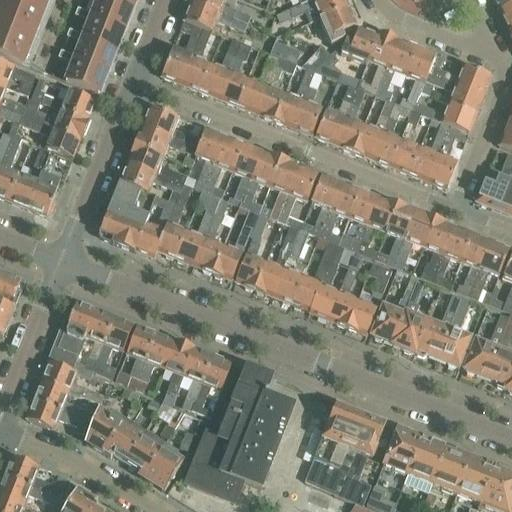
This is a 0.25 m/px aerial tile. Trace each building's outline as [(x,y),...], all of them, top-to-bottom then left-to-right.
[(0,0),(0,59),(28,71),(29,69),(22,66),(28,52),(34,54),(40,41),(34,38),(39,24),(45,27),(51,13),(44,10),(48,0),(91,0),(97,2),(92,17),(77,11),(74,18),(89,24),(83,38),(69,32),(66,39),(80,45),(75,59),(60,53),(58,60),(72,66),(65,85),(98,98),(136,0),(0,0)] [(192,0),(190,6),(247,28),(250,20),(222,9),(225,0),(192,0)] [(317,0),(300,8),(299,7),(274,18),(277,27),(304,16),(309,26),(318,22),(347,10),(343,0),(317,0)] [(511,0),(491,0),(499,16),(511,9),(511,0)] [(247,28),(190,6),(183,25),(202,33),(210,36),(211,36),(215,26),(244,36),(247,28)] [(511,9),(499,16),(508,34),(511,32),(511,9)] [(356,29),(347,10),(318,22),(329,49),(339,44),(351,34),(348,32),(356,29)] [(177,54),(172,52),(161,80),(180,88),(202,33),(183,25),(179,34),(185,36),(177,54)] [(377,39),(358,31),(353,46),(347,44),(344,47),(340,58),(365,68),(366,65),(377,39)] [(202,33),(180,88),(199,95),(210,67),(200,62),(210,36),(202,33)] [(369,89),(364,88),(359,86),(356,94),(364,97),(375,101),(398,43),(378,35),(377,39),(366,65),(377,69),(369,89)] [(398,43),(375,101),(382,104),(393,76),(404,81),(416,51),(398,43)] [(221,71),(210,67),(199,95),(217,103),(239,47),(231,44),(221,71)] [(273,46),(268,58),(280,63),(281,59),(278,50),(273,46)] [(251,52),(239,47),(217,103),(236,110),(247,81),(237,77),(242,64),(245,66),(251,52)] [(312,76),(330,58),(321,49),(300,71),(306,74),(312,76)] [(414,85),(407,103),(401,101),(397,110),(412,116),(416,106),(415,106),(418,100),(419,100),(420,97),(427,77),(435,58),(416,51),(404,81),(414,85)] [(312,76),(314,77),(322,80),(347,90),(349,91),(352,81),(341,77),(333,69),(338,64),(332,57),(330,59),(330,58),(312,76)] [(435,58),(427,77),(483,100),(491,80),(462,69),(458,81),(438,74),(443,62),(435,58)] [(277,62),(273,71),(255,117),(262,120),(262,121),(273,125),(285,96),(274,92),(281,75),(292,79),(295,70),(277,62)] [(35,80),(0,65),(0,88),(6,91),(10,81),(21,85),(17,95),(27,99),(35,80)] [(247,81),(236,110),(255,117),(273,71),(265,68),(258,86),(247,81)] [(295,100),(285,96),(273,125),(284,130),(285,129),(292,132),(314,77),(312,76),(306,74),(295,100)] [(314,77),(292,132),(311,140),(322,111),(311,107),(322,80),(314,77)] [(483,100),(427,77),(420,97),(429,100),(434,90),(450,97),(446,107),(476,118),(483,100)] [(39,83),(31,101),(47,108),(88,124),(89,124),(88,123),(95,105),(68,94),(64,104),(40,95),(44,84),(39,83)] [(6,91),(0,88),(0,110),(22,118),(28,104),(21,101),(18,106),(2,101),(6,91)] [(326,113),(315,141),(334,149),(356,94),(349,91),(347,90),(337,117),(326,113)] [(356,94),(334,149),(341,152),(353,157),(364,128),(354,124),(364,97),(356,94)] [(29,101),(28,104),(22,118),(52,131),(81,143),(88,124),(47,108),(31,101),(29,101)] [(374,132),(364,128),(353,157),(364,161),(371,164),(393,108),(385,105),(374,132)] [(421,108),(416,106),(412,116),(431,123),(449,130),(468,137),(476,118),(446,107),(441,118),(421,109),(421,108)] [(397,110),(393,108),(371,164),(390,171),(401,142),(391,138),(399,118),(409,122),(412,116),(397,110)] [(0,110),(0,120),(13,126),(8,138),(12,140),(12,138),(14,138),(18,128),(22,118),(0,110)] [(149,110),(141,129),(194,151),(197,143),(173,134),(178,122),(149,110)] [(412,116),(409,122),(401,142),(390,171),(409,178),(420,150),(409,146),(417,125),(428,129),(431,123),(412,116)] [(22,118),(18,128),(49,140),(44,151),(72,162),(80,143),(81,144),(81,143),(52,131),(22,118)] [(420,150),(409,178),(427,186),(449,130),(431,123),(428,129),(438,133),(430,154),(420,150)] [(194,151),(141,129),(139,137),(138,137),(134,148),(163,160),(167,150),(190,159),(194,151)] [(449,130),(427,186),(446,193),(458,165),(446,160),(454,142),(465,146),(468,137),(449,130)] [(511,154),(511,132),(506,130),(498,149),(511,154)] [(224,140),(205,132),(193,161),(205,166),(193,194),(200,196),(201,197),(224,140)] [(0,168),(12,140),(8,138),(2,136),(0,141),(0,168)] [(12,138),(12,140),(0,168),(0,201),(7,205),(19,176),(10,172),(21,141),(14,138),(12,138)] [(243,147),(224,140),(201,197),(219,203),(220,204),(223,197),(213,193),(221,173),(231,177),(243,147)] [(229,201),(226,206),(227,207),(238,211),(239,211),(262,155),(243,147),(231,177),(242,181),(233,203),(229,201)] [(163,160),(134,148),(129,159),(130,159),(127,167),(182,190),(183,189),(185,181),(159,171),(163,160)] [(29,181),(19,176),(7,205),(26,212),(39,180),(48,156),(40,153),(29,181)] [(269,158),(262,155),(239,211),(258,219),(261,210),(250,206),(258,187),(269,191),(281,162),(269,157),(269,158)] [(39,180),(26,212),(46,220),(51,218),(55,208),(52,203),(58,189),(62,190),(71,166),(48,156),(39,180)] [(495,189),(484,185),(476,205),(497,214),(511,178),(511,160),(507,159),(495,189)] [(191,171),(194,164),(185,160),(182,167),(191,171)] [(272,214),(261,210),(258,219),(259,219),(267,222),(276,226),(299,170),(291,167),(291,166),(281,162),(269,191),(280,195),(272,214)] [(182,190),(127,167),(119,186),(148,198),(153,186),(180,197),(182,190)] [(299,170),(276,226),(290,231),(299,235),(302,227),(288,221),(295,202),(307,206),(318,177),(299,170)] [(302,227),(299,235),(307,238),(319,243),(341,186),(321,178),(310,207),(321,212),(314,231),(302,227)] [(511,178),(497,214),(511,219),(511,178)] [(148,198),(119,186),(99,237),(100,237),(102,241),(101,242),(112,246),(112,247),(134,255),(146,227),(156,201),(148,198)] [(359,193),(341,186),(319,243),(335,249),(337,250),(341,241),(330,237),(337,218),(348,223),(359,193)] [(175,209),(174,209),(156,255),(164,258),(165,261),(170,263),(173,261),(174,262),(186,233),(176,229),(190,192),(183,189),(182,190),(180,197),(175,209)] [(359,193),(348,223),(359,227),(348,254),(356,257),(378,201),(359,193)] [(186,233),(174,262),(176,263),(177,266),(182,268),(185,266),(193,269),(219,203),(201,197),(200,196),(196,206),(204,209),(206,214),(196,237),(186,233)] [(378,201),(356,257),(364,260),(374,233),(386,237),(397,208),(386,203),(385,204),(378,201)] [(219,203),(193,269),(200,272),(200,273),(202,273),(202,276),(207,278),(210,276),(212,277),(223,248),(213,244),(227,207),(226,206),(220,204),(219,203)] [(156,231),(146,227),(134,255),(154,262),(156,255),(174,209),(166,206),(156,231)] [(397,208),(386,237),(396,241),(385,269),(393,272),(416,215),(397,208)] [(234,253),(223,248),(212,277),(213,280),(219,282),(220,281),(223,282),(223,281),(231,284),(248,240),(250,241),(259,219),(258,219),(239,211),(238,211),(236,215),(246,219),(234,253)] [(416,215),(393,272),(401,275),(412,248),(422,252),(434,222),(416,215)] [(267,222),(259,219),(250,241),(259,244),(267,222)] [(434,222),(422,252),(433,256),(428,268),(417,264),(412,279),(430,287),(452,230),(445,227),(434,222)] [(471,237),(452,230),(430,287),(442,291),(445,283),(441,282),(449,262),(459,267),(471,237)] [(265,265),(254,294),(256,295),(256,297),(262,300),(264,299),(266,300),(266,298),(272,301),(299,235),(290,231),(275,269),(265,265)] [(299,235),(272,301),(282,305),(283,308),(287,309),(291,308),(303,280),(292,275),(307,238),(299,235)] [(471,237),(459,267),(469,271),(462,290),(452,286),(449,294),(468,301),(490,245),(471,237)] [(251,245),(235,286),(243,289),(242,290),(244,291),(245,293),(251,295),(253,294),(254,294),(265,265),(255,261),(260,248),(251,245)] [(509,252),(490,245),(468,301),(487,309),(492,297),(482,293),(487,278),(497,281),(509,252)] [(326,274),(310,315),(310,317),(328,324),(339,295),(329,291),(343,253),(337,250),(335,249),(326,274)] [(496,299),(492,297),(487,309),(509,317),(510,318),(511,312),(511,255),(501,283),(511,287),(511,288),(505,306),(494,302),(496,299)] [(339,295),(328,324),(336,327),(335,328),(346,333),(358,303),(347,299),(362,264),(353,260),(339,295)] [(368,307),(358,303),(346,333),(357,337),(358,336),(366,339),(391,275),(372,267),(368,276),(379,281),(368,307)] [(313,284),(303,280),(291,308),(293,309),(294,312),(298,314),(301,312),(310,315),(326,274),(318,271),(313,284)] [(24,285),(1,275),(0,278),(0,339),(2,340),(24,285)] [(412,295),(392,348),(391,348),(402,353),(403,355),(409,357),(411,356),(414,357),(427,324),(414,319),(424,288),(416,285),(412,295)] [(382,308),(370,339),(373,340),(374,343),(379,345),(382,343),(392,348),(412,295),(405,292),(397,314),(382,308)] [(460,303),(448,332),(437,363),(446,366),(447,368),(453,371),(454,370),(459,371),(471,341),(458,336),(470,307),(460,303)] [(85,340),(95,313),(72,304),(49,364),(72,374),(85,340)] [(85,340),(94,344),(81,378),(90,382),(92,376),(114,320),(95,313),(85,340)] [(504,331),(484,381),(495,385),(496,390),(505,393),(511,374),(511,357),(505,355),(511,335),(511,318),(510,318),(509,317),(504,331)] [(114,320),(92,376),(111,384),(116,373),(105,369),(112,351),(123,355),(133,328),(114,320)] [(448,332),(427,324),(414,357),(422,361),(427,359),(437,363),(448,332)] [(484,381),(504,331),(497,328),(489,348),(474,342),(462,373),(465,374),(466,376),(472,379),(475,377),(484,381)] [(156,337),(137,330),(126,358),(136,362),(125,389),(134,393),(156,337)] [(174,344),(156,337),(134,393),(143,396),(153,369),(164,373),(175,344),(174,344)] [(175,344),(164,373),(173,376),(161,408),(170,411),(182,380),(194,351),(175,344)] [(182,380),(192,384),(181,411),(190,415),(212,359),(194,352),(194,351),(182,380)] [(212,359),(190,415),(210,423),(213,415),(202,411),(210,391),(220,395),(231,367),(212,359)] [(72,374),(49,364),(40,385),(69,396),(68,397),(82,403),(82,401),(101,409),(104,400),(72,387),(76,376),(72,374)] [(209,427),(185,488),(233,507),(242,485),(260,492),(293,411),(266,400),(268,397),(265,396),(271,381),(246,372),(229,414),(219,410),(212,428),(209,427)] [(40,385),(33,404),(89,426),(92,417),(64,406),(68,397),(69,396),(40,385)] [(89,426),(33,404),(26,423),(53,433),(57,424),(77,431),(74,442),(82,445),(89,426)] [(338,408),(336,407),(314,461),(304,485),(330,497),(361,417),(360,417),(338,408)] [(123,425),(118,422),(110,417),(108,420),(99,414),(85,446),(103,457),(123,425)] [(362,417),(361,417),(330,497),(353,508),(361,511),(369,490),(356,485),(366,460),(371,462),(385,426),(383,426),(362,418),(362,417)] [(328,425),(321,422),(318,429),(325,432),(328,425)] [(166,429),(166,428),(159,438),(167,443),(173,434),(172,433),(175,429),(169,424),(166,429)] [(123,425),(103,457),(110,462),(111,459),(112,460),(113,459),(124,466),(143,437),(130,429),(123,425)] [(421,442),(397,432),(382,470),(407,480),(422,441),(421,442)] [(155,444),(143,437),(124,466),(145,479),(163,450),(155,444)] [(422,441),(407,480),(404,488),(428,497),(431,489),(445,454),(446,451),(422,441)] [(176,457),(163,450),(145,479),(147,480),(147,484),(163,494),(182,464),(174,460),(176,457)] [(445,454),(431,489),(455,498),(469,463),(467,463),(466,459),(460,456),(456,458),(445,454)] [(11,460),(3,479),(59,501),(63,492),(34,481),(38,470),(11,460)] [(471,464),(469,463),(455,498),(480,508),(494,470),(490,468),(489,471),(483,469),(481,464),(476,462),(471,464)] [(494,470),(480,508),(479,511),(481,511),(511,511),(511,477),(495,471),(495,470),(494,470)] [(59,501),(3,479),(0,486),(0,499),(24,509),(28,499),(50,508),(48,511),(58,511),(63,503),(59,501)] [(70,484),(63,503),(58,511),(94,511),(95,511),(98,506),(78,493),(80,490),(70,484)] [(381,506),(386,494),(374,489),(365,509),(371,511),(393,511),(394,511),(381,506)] [(424,507),(432,510),(437,499),(429,496),(424,507)] [(0,499),(0,511),(22,511),(24,509),(0,499)]
